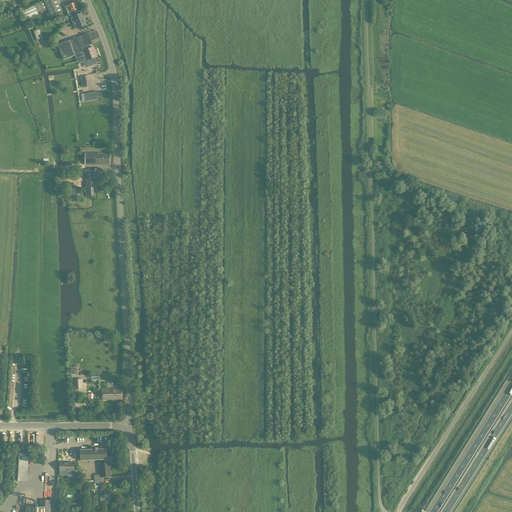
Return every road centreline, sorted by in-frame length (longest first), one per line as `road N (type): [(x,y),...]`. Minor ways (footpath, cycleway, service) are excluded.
road 1 (unclassified): [(384,511),(367,0)]
road 2 (tertiary): [(127,425),(116,97),(87,0)]
road 3 (unclassified): [(398,511),(511,329)]
road 4 (motorway): [(511,386),(433,511)]
road 5 (tertiary): [(127,425),(0,425)]
road 6 (motorway): [(445,511),(511,406)]
